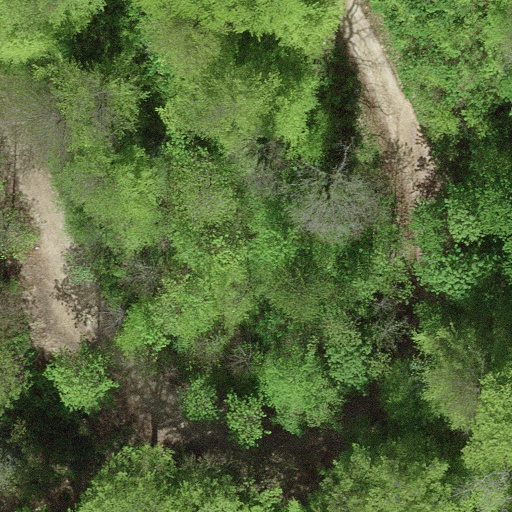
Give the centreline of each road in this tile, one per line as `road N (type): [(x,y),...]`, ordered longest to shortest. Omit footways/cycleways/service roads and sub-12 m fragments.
road 1 (track): [(0,104),(66,225),(101,331),(167,416),(245,449),(330,447)]
road 2 (track): [(330,447),(402,389),(435,324),(431,241),(408,145),(345,0)]
